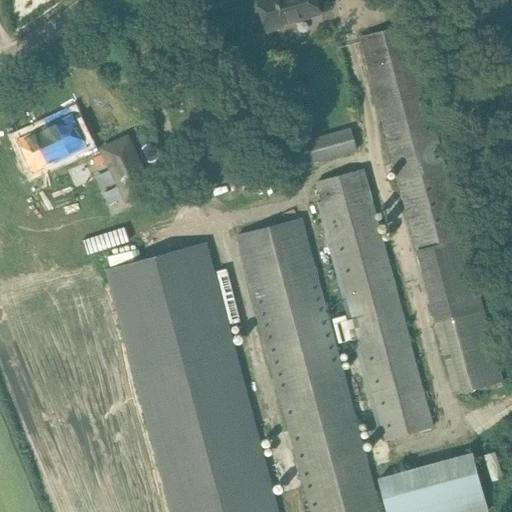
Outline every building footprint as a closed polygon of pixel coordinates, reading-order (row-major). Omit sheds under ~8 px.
[(258,0),(264,18),(266,28),(320,13),(316,0),(258,0)] [(361,37),(419,253),(457,394),(503,384),(407,25),(361,37)] [(71,114),(17,139),(32,172),(86,146),(71,114)] [(289,144),(295,168),(359,152),(351,127),(289,144)] [(127,137),(102,149),(127,200),(152,189),(127,137)] [(93,175),(105,202),(121,195),(109,168),(93,175)] [(434,428),(364,172),(316,185),(385,441),(434,428)] [(236,233),(310,511),(381,511),(303,216),(236,233)] [(107,271),(127,346),(171,511),(278,511),(206,244),(107,271)] [(488,511),(491,511),(475,451),(378,477),(387,511),(488,511)]
